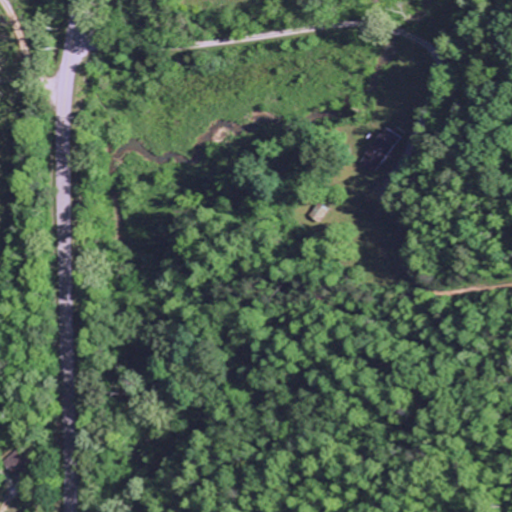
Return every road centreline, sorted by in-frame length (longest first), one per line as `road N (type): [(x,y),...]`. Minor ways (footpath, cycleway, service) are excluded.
road 1 (residential): [(73,46),(189,46),(348,24),(408,38),(429,58),(432,86),(388,194),(372,190)]
road 2 (secondary): [(70,511),(63,121),(82,0)]
